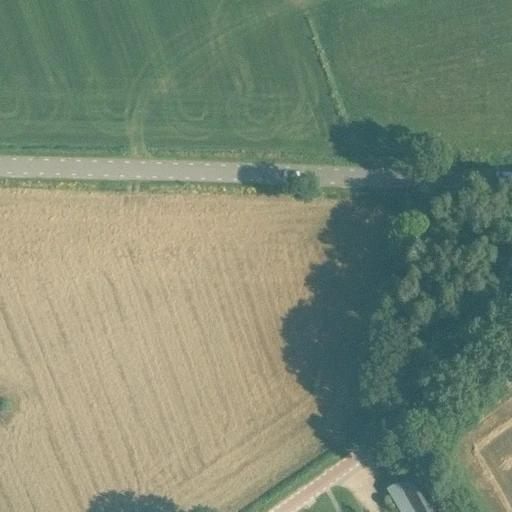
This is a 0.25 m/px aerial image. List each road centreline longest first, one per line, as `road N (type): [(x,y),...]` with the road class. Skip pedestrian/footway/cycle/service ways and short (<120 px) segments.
road 1 (unclassified): [(511,178),(0,166)]
road 2 (unclassified): [(281,511),(511,327)]
